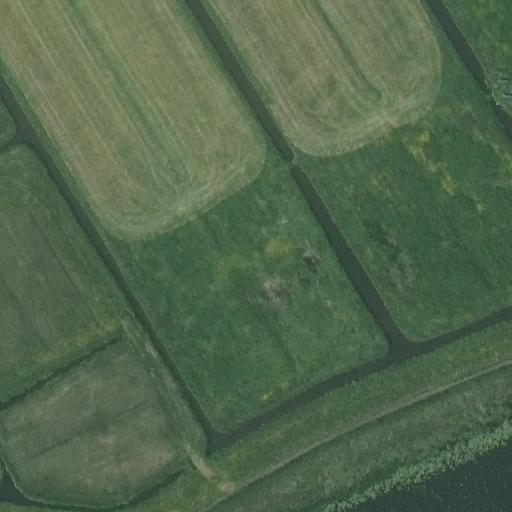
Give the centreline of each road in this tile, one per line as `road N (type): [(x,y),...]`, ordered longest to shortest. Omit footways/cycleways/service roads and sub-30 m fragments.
road 1 (track): [(0,181),(20,169),(122,314),(205,472),(224,488)]
road 2 (track): [(511,357),(325,421),(190,511)]
